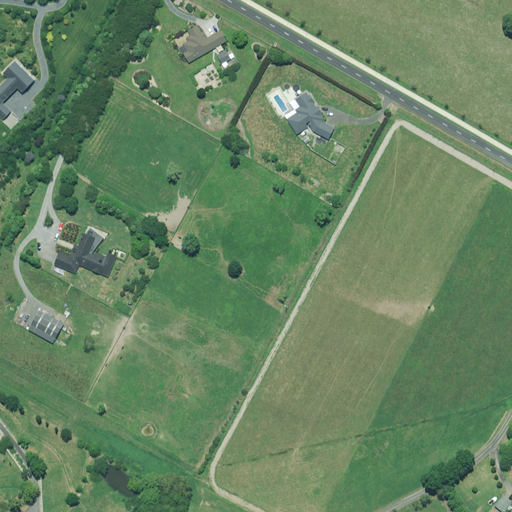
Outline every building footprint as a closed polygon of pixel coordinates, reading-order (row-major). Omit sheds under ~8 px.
[(189,42),(184,45),(188,52),(185,54),(190,63),(228,42),(222,31),(208,39),(205,33),(203,34),(198,25),(189,31),(192,36),(188,38),(189,42)] [(233,54),(230,49),(218,56),(225,69),(230,67),(227,62),(232,59),(230,56),(233,54)] [(0,114),(6,121),(14,113),(5,103),(19,89),(23,93),(36,80),(17,61),(4,74),(9,78),(0,86),(0,114)] [(324,122),(326,121),(323,116),(325,114),(320,106),(318,107),(309,91),(296,100),(301,107),(296,110),(298,114),(288,120),(298,135),(311,127),(314,132),(330,140),(336,128),(324,122)] [(81,246),(76,244),(73,252),(72,252),(71,253),(70,256),(61,253),(56,266),(77,274),(81,266),(109,278),(118,257),(110,254),(108,259),(94,253),(106,238),(92,228),(87,235),(86,234),(81,246)] [(66,324),(41,310),(30,330),(55,344),(66,324)] [(504,511),(511,503),(511,502),(505,496),(496,506),(502,511),(504,511)]
